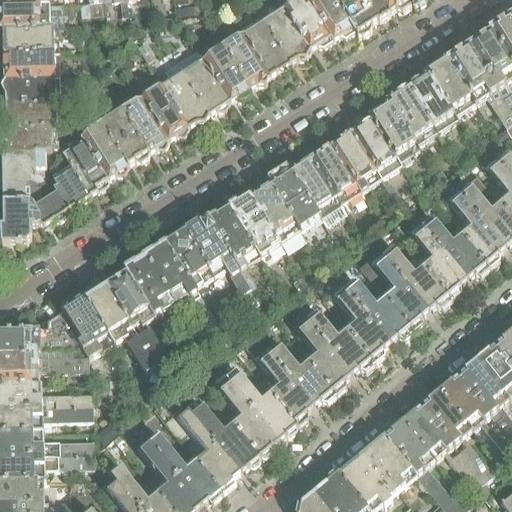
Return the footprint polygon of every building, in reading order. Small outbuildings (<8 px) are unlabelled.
[(0,0),(0,13),(17,13),(15,0),(0,0)] [(15,0),(17,13),(63,11),(78,11),(77,2),(62,3),(53,4),(52,0),(15,0)] [(102,0),(76,0),(77,2),(78,11),(82,11),(83,24),(105,22),(105,20),(102,0)] [(112,0),(114,8),(121,7),(122,23),(129,22),(127,7),(126,0),(112,0)] [(356,38),(334,5),(335,5),(332,0),(315,0),(307,5),(305,2),(304,3),(333,48),(341,43),(346,45),(356,38)] [(391,22),(390,21),(379,3),(369,9),(362,0),(341,0),(335,5),(334,5),(356,38),(358,42),(363,43),(371,39),(372,33),(379,29),(380,29),(391,22)] [(413,12),(405,0),(362,0),(369,9),(379,3),(390,21),(397,17),(403,18),(413,12)] [(436,1),(435,0),(405,0),(413,12),(415,15),(436,1)] [(333,48),(304,3),(284,15),(311,58),(318,53),(324,54),(333,48)] [(64,37),(63,11),(17,13),(0,13),(0,29),(1,29),(1,38),(55,37),(64,37)] [(243,27),(233,12),(228,15),(238,31),(243,27)] [(311,58),(284,15),(265,28),(291,71),(298,66),(307,65),(311,58)] [(511,24),(491,37),(511,69),(511,24)] [(198,35),(192,25),(182,32),(188,42),(198,35)] [(291,71),(265,28),(244,41),(271,84),(278,79),(287,78),(291,71)] [(55,61),(55,37),(1,38),(1,50),(5,54),(5,62),(55,61)] [(511,92),(510,89),(511,87),(511,69),(491,37),(481,44),(480,48),(471,54),(498,97),(511,117),(511,92)] [(271,84),(244,41),(224,54),(251,97),(251,96),(258,92),(266,91),(271,84)] [(251,97),(224,54),(203,67),(230,109),(237,105),(243,106),(250,102),(251,97)] [(511,117),(498,97),(471,54),(461,60),(458,59),(447,65),(476,111),(486,104),(511,143),(511,117)] [(230,109),(203,67),(197,57),(177,70),(183,80),(210,122),(217,118),(226,116),(230,109)] [(56,85),(55,61),(5,62),(1,70),(5,78),(6,86),(56,85)] [(476,111),(447,65),(440,70),(435,68),(425,75),(429,82),(456,123),(476,111)] [(159,76),(153,68),(149,71),(154,79),(159,76)] [(210,122),(183,80),(163,93),(190,136),(190,135),(197,130),(206,129),(210,122)] [(456,123),(429,82),(422,86),(417,85),(407,91),(438,139),(458,126),(456,123)] [(56,109),(56,85),(6,86),(2,94),(6,102),(6,109),(56,109)] [(438,139),(407,91),(397,97),(396,103),(389,107),(391,111),(418,152),(438,139)] [(190,136),(163,93),(142,106),(169,149),(170,148),(177,143),(185,142),(190,136)] [(89,109),(101,101),(99,94),(82,94),(81,108),(89,109)] [(169,149),(142,106),(122,119),(150,162),(150,161),(157,156),(165,155),(169,149)] [(56,123),(56,110),(56,109),(6,109),(6,110),(3,118),(7,126),(7,134),(7,135),(69,134),(74,134),(74,123),(56,123)] [(420,156),(418,152),(391,111),(384,115),(379,114),(372,118),(371,123),(400,169),(420,156)] [(150,162),(122,119),(102,132),(129,174),(136,169),(142,171),(149,166),(150,162)] [(400,169),(371,123),(357,133),(359,136),(353,140),(382,185),(402,172),(400,169)] [(129,174),(102,132),(82,145),(84,149),(109,189),(109,186),(116,182),(125,181),(129,174)] [(54,157),(53,143),(69,142),(69,134),(7,135),(3,138),(3,158),(36,158),(54,157)] [(382,185),(353,140),(347,139),(340,143),(339,149),(333,153),(361,198),(382,185)] [(493,151),(486,141),(475,149),(482,158),(493,151)] [(109,189),(84,149),(64,161),(73,177),(91,204),(109,192),(109,189)] [(361,198),(333,153),(331,149),(317,159),(319,162),(313,166),(341,212),(361,198)] [(495,165),(492,161),(489,156),(484,160),(491,169),(495,165)] [(46,175),(46,161),(58,164),(61,157),(54,157),(36,158),(3,158),(4,179),(44,179),(44,175),(46,175)] [(511,164),(506,157),(485,174),(506,199),(497,207),(511,224),(511,164)] [(461,161),(454,166),(459,174),(467,169),(461,161)] [(341,212),(313,166),(311,162),(297,171),(299,175),(293,179),(321,225),(327,233),(347,220),(341,212)] [(66,219),(91,204),(73,177),(58,187),(48,182),(47,183),(44,190),(50,193),(54,195),(57,199),(36,213),(39,220),(40,232),(41,232),(44,233),(55,226),(60,227),(65,224),(66,219)] [(321,225),(293,179),(292,179),(287,178),(280,182),(279,187),(272,192),(301,238),(321,225)] [(47,183),(44,182),(44,179),(4,179),(4,208),(26,209),(26,184),(31,184),(43,190),(44,190),(47,183)] [(301,238),(272,192),(270,188),(256,197),(258,201),(252,204),(281,251),(286,258),(293,253),(289,246),(301,238)] [(399,201),(390,188),(385,191),(393,204),(399,201)] [(511,224),(497,207),(488,214),(468,190),(448,207),(468,230),(459,238),(490,277),(500,268),(500,263),(503,259),(511,252),(511,224)] [(281,251),(252,204),(250,201),(245,200),(238,205),(237,210),(230,214),(262,264),(281,251)] [(378,207),(373,200),(365,205),(370,212),(378,207)] [(40,232),(39,220),(36,213),(34,208),(26,209),(4,208),(5,233),(2,233),(0,235),(0,248),(3,251),(22,251),(22,250),(27,250),(32,245),(32,232),(40,232)] [(262,264),(230,214),(224,213),(217,217),(216,223),(209,227),(241,277),(262,264)] [(490,277),(459,238),(450,245),(430,222),(410,239),(431,264),(422,271),(452,308),(462,300),(462,295),(461,294),(475,283),(481,285),(490,277)] [(245,282),(241,277),(209,227),(203,231),(202,230),(199,229),(195,230),(191,232),(188,235),(186,239),(215,284),(226,276),(242,301),(253,294),(252,294),(256,291),(252,285),(245,282)] [(215,284),(186,239),(168,251),(197,297),(214,286),(213,285),(215,284)] [(452,308),(422,271),(414,262),(405,269),(392,252),(389,255),(380,244),(372,250),(381,261),(371,270),(392,296),(384,303),(414,340),(424,332),(423,326),(437,314),(437,315),(442,316),(452,308)] [(197,297),(168,251),(146,265),(141,263),(134,267),(134,273),(126,278),(155,323),(187,303),(196,317),(198,316),(211,337),(220,332),(205,310),(197,297)] [(147,331),(156,325),(155,323),(126,278),(115,284),(116,290),(109,294),(157,373),(170,365),(147,331)] [(414,340),(384,303),(375,310),(353,284),(332,301),(354,328),(345,335),(376,372),(385,364),(385,358),(394,350),(398,346),(399,346),(404,348),(414,340)] [(157,373),(109,294),(101,299),(96,296),(86,303),(116,350),(124,344),(147,380),(157,373)] [(116,350),(86,303),(85,304),(80,302),(73,307),(73,312),(72,312),(64,317),(85,349),(80,352),(87,363),(96,362),(115,350),(115,351),(116,350)] [(376,372),(345,335),(337,342),(315,316),(309,311),(313,308),(308,302),(291,316),(300,327),(294,333),(316,360),(307,367),(337,403),(347,395),(346,390),(360,378),(366,380),(376,372)] [(80,352),(60,320),(48,328),(48,336),(47,336),(47,358),(73,357),(73,365),(87,363),(80,352)] [(47,358),(47,336),(31,336),(31,340),(0,340),(0,366),(43,365),(43,361),(45,358),(47,358)] [(511,370),(511,339),(503,347),(497,353),(511,370)] [(337,403),(307,367),(299,374),(276,347),(269,353),(258,340),(255,343),(266,356),(255,365),(276,389),(267,396),(269,397),(268,398),(298,435),(308,427),(308,422),(308,421),(315,415),(322,410),(327,411),(337,403)] [(511,370),(497,353),(489,359),(477,368),(509,407),(511,404),(511,370)] [(90,379),(90,366),(96,362),(87,363),(73,365),(43,365),(0,366),(0,393),(39,392),(39,380),(68,379),(77,379),(83,379),(84,385),(79,385),(79,392),(95,392),(95,381),(94,379),(90,379)] [(298,435),(268,398),(260,405),(234,374),(230,378),(221,367),(215,372),(224,383),(213,391),(239,422),(231,430),(261,466),(298,435)] [(511,425),(502,413),(509,407),(477,368),(466,378),(460,383),(493,423),(499,418),(503,422),(497,428),(511,445),(511,425)] [(486,429),(493,423),(460,383),(452,390),(452,389),(441,399),(473,437),(481,431),(511,467),(511,466),(511,445),(497,428),(489,434),(486,429)] [(173,399),(167,390),(160,395),(166,404),(173,399)] [(94,415),(94,401),(43,402),(43,392),(39,392),(0,393),(0,417),(43,417),(42,411),(56,410),(56,417),(94,415)] [(465,444),(473,437),(441,399),(429,408),(423,414),(456,454),(462,448),(466,453),(460,458),(484,488),(485,489),(495,481),(465,444)] [(261,466),(231,430),(223,436),(197,405),(186,415),(174,400),(155,416),(196,467),(225,502),(237,492),(234,489),(261,466)] [(449,460),(456,454),(423,414),(415,420),(404,429),(436,468),(444,461),(474,497),(484,488),(460,458),(452,464),(449,460)] [(94,428),(94,427),(94,415),(56,417),(56,426),(43,427),(43,417),(0,417),(0,440),(44,440),(44,429),(94,428)] [(428,475),(436,468),(404,429),(392,439),(385,445),(417,484),(440,511),(450,502),(428,475)] [(212,511),(225,502),(196,467),(187,475),(186,475),(156,439),(137,454),(167,490),(157,498),(167,511),(205,511),(209,509),(211,511),(212,511)] [(95,462),(95,449),(44,450),(44,440),(0,440),(0,464),(43,463),(43,458),(57,458),(57,463),(95,462)] [(417,484),(385,445),(359,466),(377,488),(387,481),(401,497),(417,484)] [(95,476),(95,462),(57,463),(57,472),(44,473),(43,463),(0,464),(0,488),(44,488),(44,477),(95,476)] [(401,497),(387,481),(377,488),(359,466),(340,482),(365,511),(387,511),(393,508),(391,505),(401,497)] [(167,511),(157,498),(147,506),(118,470),(108,478),(112,483),(103,491),(120,511),(167,511)] [(365,511),(340,482),(302,511),(365,511)] [(44,511),(44,488),(0,488),(0,511),(44,511)] [(475,511),(493,498),(485,489),(484,488),(474,497),(465,504),(471,511),(475,511)] [(471,511),(465,504),(460,499),(453,506),(450,502),(440,511),(437,511),(471,511)] [(511,511),(511,500),(511,499),(500,508),(503,511),(511,511)] [(492,511),(497,508),(491,500),(485,506),(490,511),(492,511)]
